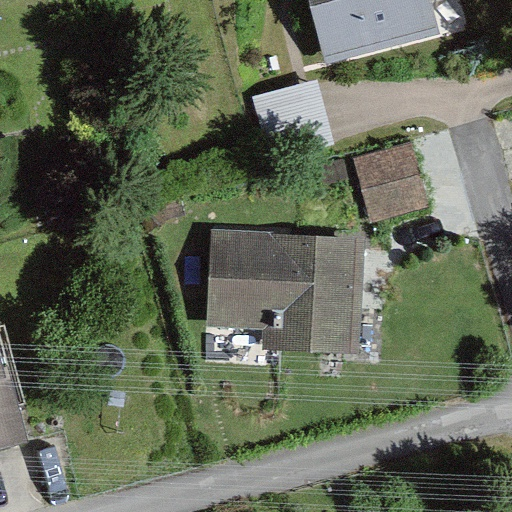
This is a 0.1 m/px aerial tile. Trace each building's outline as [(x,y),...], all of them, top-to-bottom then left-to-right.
[(430,0),(308,0),(326,65),(440,36),(430,0)] [(267,148),(330,138),(320,80),(257,90),(267,148)] [(429,207),(412,143),(353,159),(370,223),(429,207)] [(365,239),(212,231),(207,328),(262,331),(261,351),(358,356),(365,239)] [(0,451),(24,445),(0,363),(0,451)]
